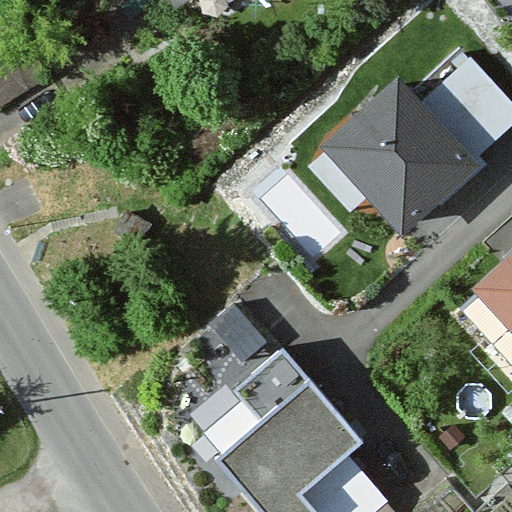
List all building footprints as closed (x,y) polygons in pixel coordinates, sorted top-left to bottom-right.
[(0,113),(51,81),(0,1),(0,113)] [(511,107),(470,63),(416,113),(469,170),(511,129),(511,107)] [(416,113),(398,93),(310,170),(350,217),(369,201),(406,242),(475,177),(469,170),(416,113)] [(511,253),(472,288),(511,333),(511,253)] [(239,348),(267,330),(240,290),(213,308),(239,348)] [(314,333),(202,415),(269,511),(376,511),(351,476),(396,445),(314,333)]
